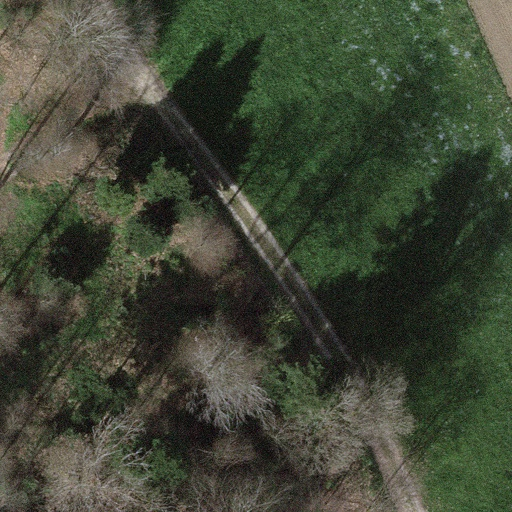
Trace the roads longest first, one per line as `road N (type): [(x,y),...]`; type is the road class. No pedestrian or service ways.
road 1 (track): [(412,511),(175,0)]
road 2 (track): [(185,20),(0,185)]
